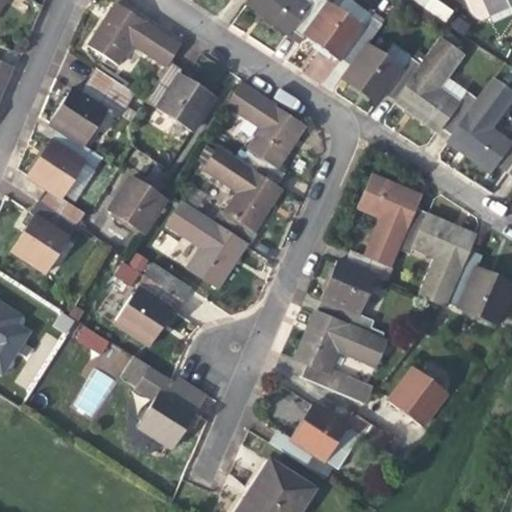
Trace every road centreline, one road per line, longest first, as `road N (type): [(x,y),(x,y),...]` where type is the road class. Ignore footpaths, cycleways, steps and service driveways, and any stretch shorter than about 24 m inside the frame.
road 1 (residential): [(204,478),(354,124)]
road 2 (residential): [(155,0),(354,124)]
road 3 (residential): [(354,124),(511,223)]
road 4 (residential): [(0,152),(62,0)]
